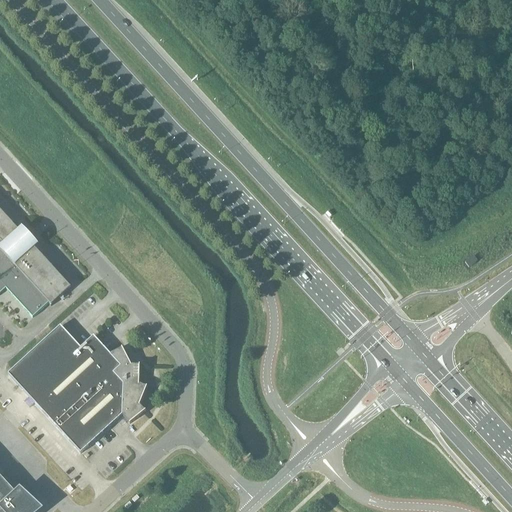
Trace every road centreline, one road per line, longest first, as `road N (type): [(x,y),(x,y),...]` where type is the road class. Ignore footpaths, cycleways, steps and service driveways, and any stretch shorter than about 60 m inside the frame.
road 1 (unclassified): [(315,450),(270,396),(274,324),(258,273),(9,0)]
road 2 (trunk): [(55,0),(390,365)]
road 3 (trunk): [(414,343),(99,0)]
road 4 (unclassified): [(182,429),(187,366),(0,160)]
road 5 (unclassified): [(453,511),(367,502),(315,450)]
road 6 (track): [(367,218),(409,250),(511,218)]
road 7 (trunk): [(405,382),(511,497)]
road 8 (unknown): [(0,206),(87,297)]
road 9 (trunk): [(511,451),(428,359)]
road 10 (unknown): [(84,473),(0,382)]
road 11 (unclassified): [(95,511),(182,429)]
